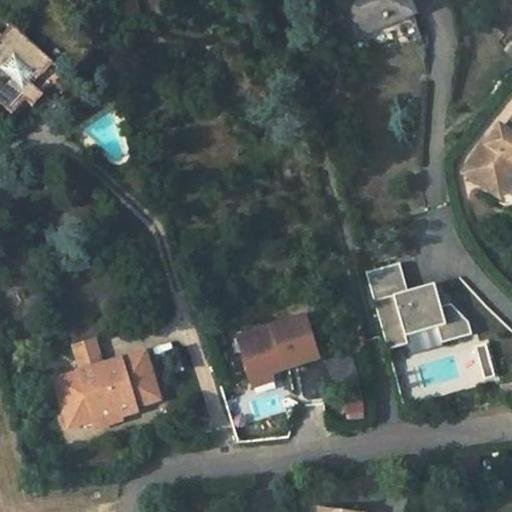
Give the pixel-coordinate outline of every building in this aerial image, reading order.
[(328,0),(346,44),(391,26),(389,19),(413,10),(408,0),(328,0)] [(389,19),(391,26),(416,17),(413,10),(389,19)] [(0,105),(13,117),(26,103),(33,109),(44,97),(28,83),(24,88),(5,72),(14,61),(37,82),(53,64),(13,28),(0,42),(0,105)] [(511,181),(511,135),(507,132),(496,148),(492,145),(470,178),(494,193),(505,177),(511,181)] [(511,181),(505,177),(494,193),(507,202),(511,193),(511,181)] [(396,263),(363,273),(369,302),(376,301),(386,351),(409,346),(405,337),(436,327),(436,340),(470,337),(466,323),(449,307),(436,308),(428,285),(403,292),(396,263)] [(305,318),(238,339),(251,381),(272,374),(318,360),(305,318)] [(74,349),(82,373),(101,367),(93,343),(74,349)] [(484,345),(472,347),(479,380),(490,378),(484,345)] [(158,401),(144,354),(101,367),(82,373),(53,382),(68,429),(92,421),(94,430),(120,422),(119,418),(135,413),(134,409),(158,401)] [(324,359),(327,382),(352,379),(349,356),(324,359)] [(272,374),(251,381),(254,388),(274,381),(272,374)] [(340,397),(342,420),(359,419),(358,396),(340,397)]
